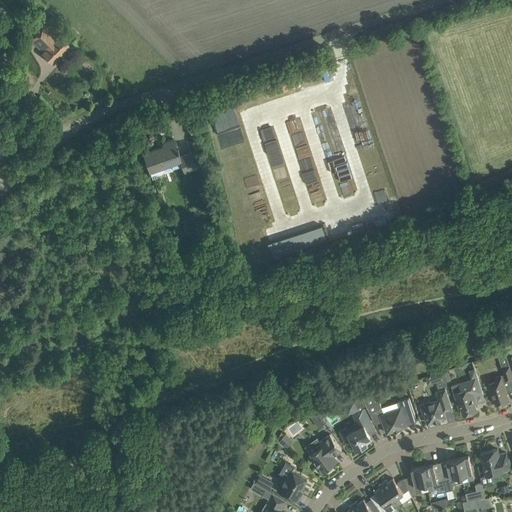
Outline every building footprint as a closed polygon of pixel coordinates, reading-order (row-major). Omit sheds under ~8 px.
[(29,23),(32,27),(41,19),(38,15),(29,23)] [(55,16),(54,16),(53,15),(47,21),(53,26),(59,20),(55,16)] [(30,38),(43,52),(42,53),(52,63),(58,57),(69,46),(59,36),(57,38),(43,25),(30,38)] [(9,90),(19,100),(37,80),(27,70),(9,90)] [(197,168),(194,161),(191,152),(179,156),(178,152),(179,151),(178,148),(177,149),(173,138),(163,141),(164,147),(157,150),(156,148),(143,153),(150,171),(180,161),(184,172),(197,168)] [(327,165),(350,158),(347,148),(324,155),(327,165)] [(323,225),(268,243),(274,259),(283,256),(283,255),(282,254),(327,239),(328,239),(323,225)] [(510,365),(502,368),(504,373),(506,380),(511,378),(511,372),(511,369),(510,365)] [(447,369),(440,372),(442,379),(443,381),(450,379),(447,369)] [(430,400),(419,404),(422,414),(425,413),(428,423),(434,421),(439,420),(439,419),(445,417),(443,411),(452,408),(445,387),(445,388),(443,381),(440,372),(425,376),(428,385),(436,382),(439,390),(435,391),(438,399),(430,401),(430,400)] [(496,404),(509,399),(501,374),(495,376),(497,382),(489,385),(496,404)] [(471,394),(480,391),(475,378),(452,385),(459,407),(461,407),(463,414),(477,410),(471,394)] [(377,393),(363,398),(370,412),(380,409),(381,406),(377,393)] [(383,413),(380,414),(387,433),(407,426),(407,425),(408,424),(408,425),(411,424),(414,422),(417,420),(409,397),(397,401),(398,401),(382,407),(383,413)] [(371,422),(365,411),(364,407),(353,413),(357,422),(340,431),(344,439),(350,436),(356,448),(368,442),(366,438),(370,436),(365,425),(371,422)] [(286,448),(293,440),(285,433),(279,441),(286,448)] [(342,450),(331,435),(329,433),(319,440),(322,445),(310,454),(322,471),(338,460),(334,455),(342,450)] [(510,468),(506,452),(499,454),(498,448),(481,452),(486,475),(503,471),(503,470),(510,468)] [(457,458),(462,475),(467,474),(469,481),(474,479),(468,455),(457,458)] [(449,471),(442,473),(447,491),(453,489),(452,484),(463,482),(462,475),(457,458),(446,460),(449,471)] [(433,463),(422,466),(426,483),(428,490),(439,487),(440,492),(447,491),(442,473),(436,474),(433,463)] [(421,485),(426,483),(422,466),(411,468),(417,493),(422,491),(421,485)] [(300,492),(302,488),(307,479),(292,470),(288,477),(285,476),(278,489),(297,501),(302,493),(300,492)] [(272,482),(260,475),(256,481),(268,488),(272,482)] [(386,480),(382,482),(399,505),(412,496),(404,477),(397,483),(393,478),(388,482),(386,480)] [(375,492),(370,496),(380,509),(381,511),(383,510),(385,511),(392,511),(396,509),(395,508),(399,505),(382,482),(379,485),(380,487),(374,491),(375,492)] [(467,500),(485,496),(482,482),(475,484),(476,490),(465,492),(467,500)] [(262,486),(258,493),(264,496),(268,489),(262,486)] [(273,492),(261,511),(286,511),(279,508),(280,506),(283,507),(286,500),(273,492)] [(376,511),(380,509),(370,496),(365,500),(364,499),(358,503),(357,501),(353,503),(359,511),(376,511)] [(359,511),(353,503),(349,506),(351,508),(345,511),(359,511)]
